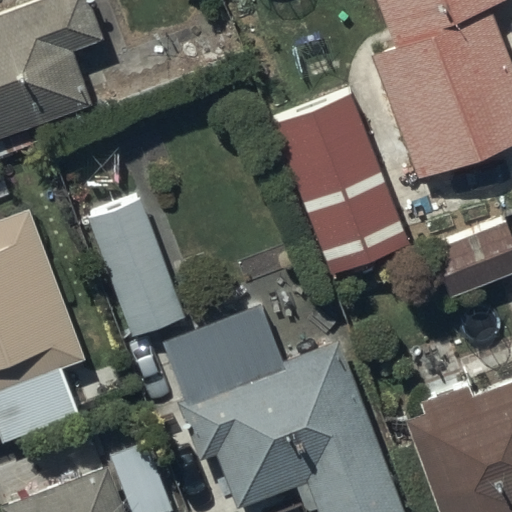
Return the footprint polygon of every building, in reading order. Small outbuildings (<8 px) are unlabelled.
[(0,136),(87,105),(65,53),(98,39),(83,0),(34,0),(0,11),(0,136)] [(371,0),(389,44),(368,52),(412,172),(511,136),(511,67),(488,0),(371,0)] [(347,95),(272,122),(327,270),(401,243),(347,95)] [(136,200),(85,219),(127,337),(179,318),(136,200)] [(26,205),(0,215),(0,437),(76,409),(60,368),(83,359),(26,205)] [(511,271),(511,250),(499,216),(419,247),(439,299),(511,271)] [(258,304),(158,341),(180,399),(174,402),(196,461),(214,455),(234,509),(293,487),(302,511),(307,511),(313,510),(313,511),(399,511),(336,340),(279,361),(258,304)] [(511,511),(511,380),(470,396),(466,384),(416,403),(420,414),(401,421),(434,511),(511,511)] [(143,441),(107,456),(129,511),(160,511),(170,508),(143,441)] [(123,511),(105,465),(0,504),(0,511),(123,511)]
